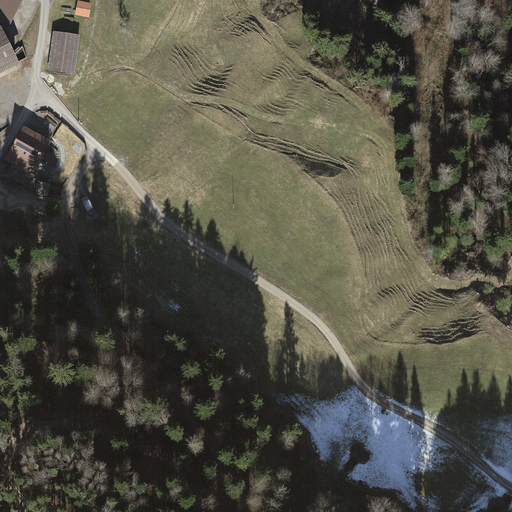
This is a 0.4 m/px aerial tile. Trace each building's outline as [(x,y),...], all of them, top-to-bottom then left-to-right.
[(27,0),(0,0),(0,1),(0,34),(0,35),(7,31),(8,34),(27,0)] [(93,5),(79,2),(76,16),(90,19),(93,5)] [(0,35),(0,34),(0,76),(23,66),(8,34),(7,31),(0,35)] [(83,37),(55,33),(49,72),(77,76),(83,37)] [(51,147),(24,131),(6,161),(33,177),(51,147)] [(7,170),(4,176),(23,186),(26,180),(7,170)] [(49,186),(40,183),(36,194),(46,198),(49,186)]
